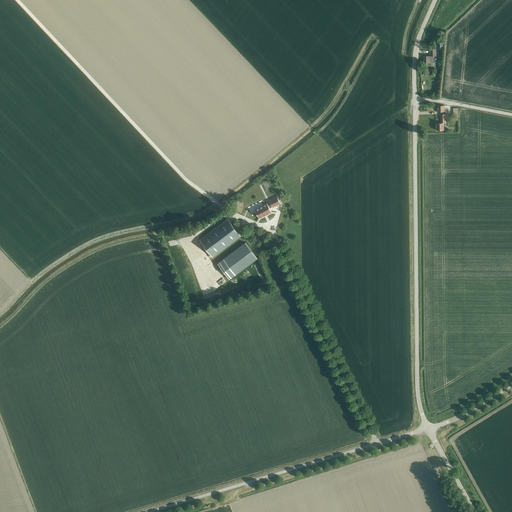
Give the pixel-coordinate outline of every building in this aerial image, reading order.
[(424,56),(424,63),(433,63),(433,56),(436,56),(436,49),(430,49),(430,56),(424,56)] [(436,123),(436,130),(443,130),(443,123),(444,123),(444,120),(447,119),(446,115),(440,115),(441,123),(436,123)] [(277,197),(269,201),(271,205),(272,207),(280,203),(277,197)] [(267,203),(255,210),(259,218),(271,212),(269,208),(272,207),(271,205),(268,206),(267,203)] [(213,257),(235,240),(241,236),(228,219),(200,240),(213,257)] [(177,232),(178,239),(192,235),(191,229),(177,232)] [(245,242),(217,263),(229,279),(257,258),(245,242)]
